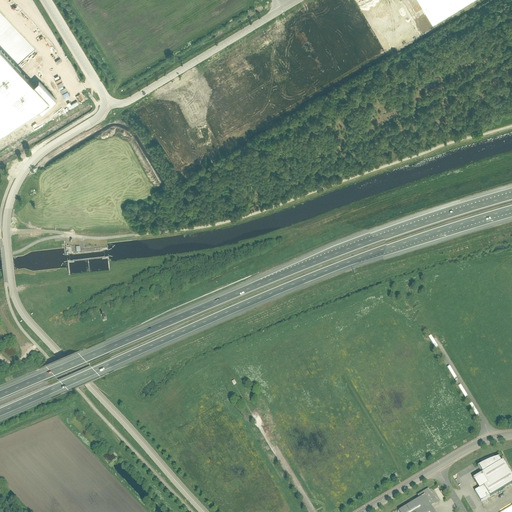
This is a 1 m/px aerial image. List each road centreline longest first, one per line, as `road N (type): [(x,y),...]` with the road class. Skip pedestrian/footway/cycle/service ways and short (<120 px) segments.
road 1 (motorway): [(0,412),(270,293),(511,209)]
road 2 (motorway): [(511,196),(335,253),(0,394)]
road 3 (tertiary): [(204,511),(24,316),(13,292),(6,216),(16,185),(35,157),(106,104)]
road 4 (unclassified): [(106,104),(131,99),(282,8)]
road 5 (tertiary): [(106,104),(45,0)]
